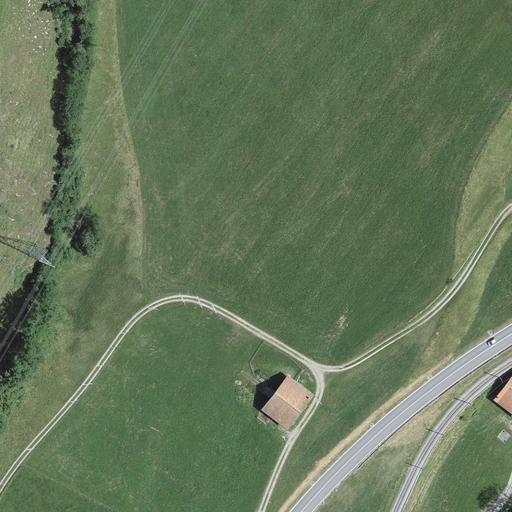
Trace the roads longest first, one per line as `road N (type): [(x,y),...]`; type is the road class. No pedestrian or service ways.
road 1 (track): [(511,208),(436,310),(341,368),(313,365),(209,304),(184,297),(155,303),(0,490)]
road 2 (secondary): [(303,511),(421,396),(511,335)]
road 3 (track): [(264,511),(318,400),(313,365)]
